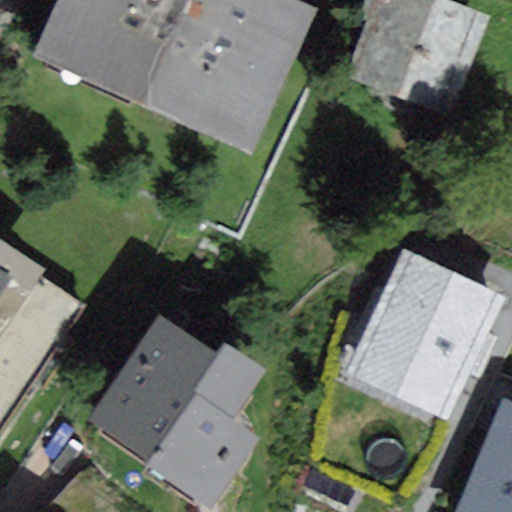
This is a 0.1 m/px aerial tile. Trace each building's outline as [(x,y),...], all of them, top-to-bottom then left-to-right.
[(321,8),(303,0),(56,0),(34,50),(258,150),(321,8)] [(472,26),(407,0),(370,0),(345,63),(441,103),(472,26)] [(506,297),(402,250),(346,370),(448,420),(468,376),(481,377),(497,337),(488,332),(506,297)] [(0,418),(73,305),(0,259),(0,418)] [(217,353),(157,315),(86,421),(210,509),(258,437),(233,418),(267,370),(222,344),(217,353)] [(511,511),(511,403),(500,398),(454,511),(511,511)]
